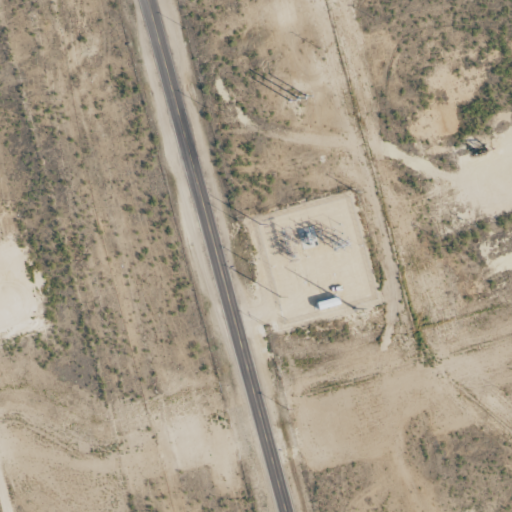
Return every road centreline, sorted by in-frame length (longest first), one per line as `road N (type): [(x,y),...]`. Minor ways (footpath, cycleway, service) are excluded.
road 1 (secondary): [(287,511),(149,0)]
road 2 (track): [(511,146),(441,116),(327,116),(222,57),(163,0)]
